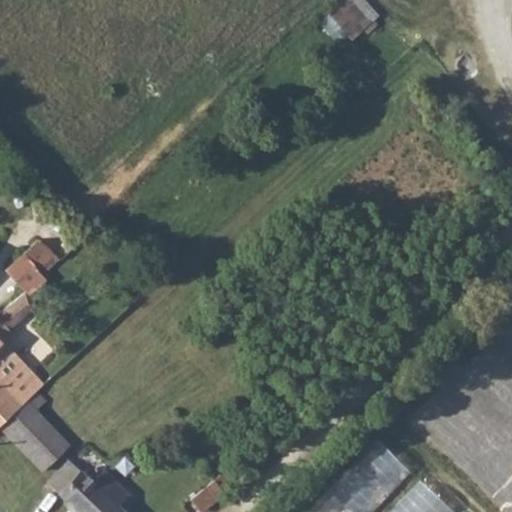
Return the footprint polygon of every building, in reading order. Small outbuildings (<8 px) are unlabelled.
[(369,0),(341,0),(320,17),(344,46),(382,16),(369,0)] [(35,238),(5,267),(24,290),(29,296),(45,279),(39,272),(44,270),(45,272),(59,260),(35,238)] [(75,251),(61,264),(68,274),(83,258),(75,251)] [(0,310),(0,425),(35,391),(43,383),(0,339),(9,331),(8,327),(35,303),(29,296),(24,290),(0,310)] [(35,391),(0,425),(0,426),(42,470),(68,444),(33,408),(41,398),(35,391)] [(381,438),(308,511),(373,511),(414,471),(381,438)] [(67,459),(47,480),(80,511),(123,511),(116,505),(128,493),(104,470),(92,481),(67,459)] [(420,476),(388,511),(447,511),(453,506),(420,476)] [(189,500),(200,511),(224,493),(212,481),(189,500)]
